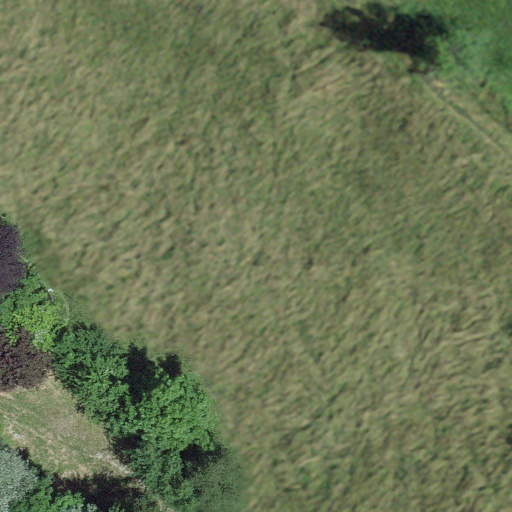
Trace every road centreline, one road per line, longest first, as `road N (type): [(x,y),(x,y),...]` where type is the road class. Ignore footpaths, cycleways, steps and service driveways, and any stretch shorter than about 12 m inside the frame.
road 1 (track): [(356,0),(511,146)]
road 2 (track): [(164,511),(63,429),(0,399)]
